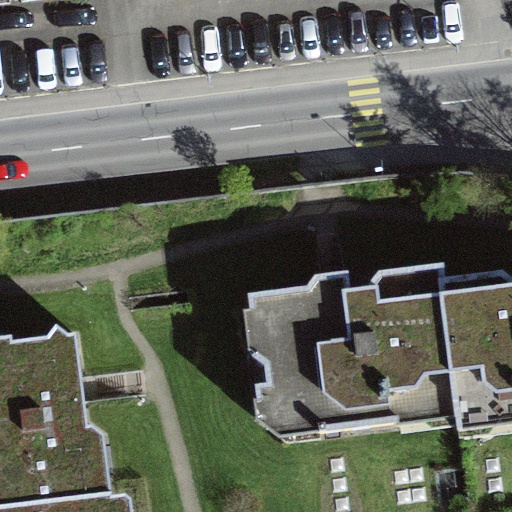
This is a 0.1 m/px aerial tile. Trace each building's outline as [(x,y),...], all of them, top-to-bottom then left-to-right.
[(150,0),(153,18),(270,0),(150,0)] [(287,445),(455,418),(456,289),(455,275),(395,282),(389,296),(363,299),(356,285),(330,287),(318,298),(251,303),(261,359),(286,368),(285,394),(259,396),(265,426),(287,445)] [(511,280),(456,289),(455,418),(459,438),(511,429),(511,280)] [(0,510),(109,496),(103,436),(86,429),(77,340),(14,348),(14,336),(0,337),(0,510)] [(133,511),(129,494),(109,496),(0,510),(0,511),(133,511)]
